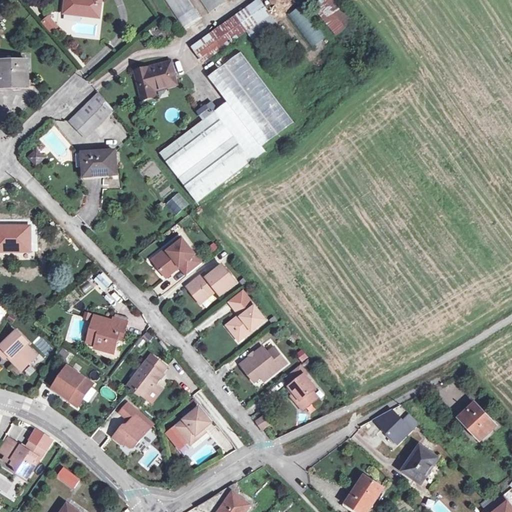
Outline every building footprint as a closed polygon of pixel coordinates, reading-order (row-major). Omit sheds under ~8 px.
[(99,17),(101,0),(66,0),(65,13),(99,17)] [(166,0),(185,28),(200,19),(187,0),(166,0)] [(201,0),(209,13),(228,1),(226,0),(201,0)] [(318,27),(298,0),(292,0),(281,8),(304,39),(318,27)] [(317,0),(313,3),(332,35),(352,23),(337,0),(317,0)] [(2,3),(0,5),(0,18),(8,10),(2,3)] [(50,33),(59,26),(49,14),(40,21),(50,33)] [(149,32),(161,45),(171,36),(160,23),(149,32)] [(258,40),(259,40),(281,69),(297,56),(274,28),(258,40)] [(237,57),(284,119),(301,106),(254,44),(237,57)] [(0,62),(0,87),(28,87),(28,61),(0,62)] [(216,72),(264,136),(280,125),(231,61),(216,72)] [(136,72),(142,99),(156,96),(154,90),(177,84),(171,62),(136,72)] [(114,111),(99,93),(70,121),(86,138),(114,111)] [(160,153),(161,154),(197,202),(253,161),(215,111),(160,153)] [(53,139),(61,134),(55,126),(47,131),(53,139)] [(44,158),(37,150),(30,157),(37,165),(44,158)] [(83,154),(85,177),(97,176),(117,175),(115,151),(83,154)] [(181,193),(166,201),(173,215),(188,207),(181,193)] [(0,250),(30,251),(30,227),(0,227),(0,250)] [(158,259),(157,266),(166,278),(180,267),(187,276),(202,263),(181,237),(166,249),(168,252),(158,259)] [(152,260),(157,266),(158,259),(168,252),(166,249),(152,260)] [(188,287),(196,297),(205,290),(210,296),(217,290),(221,295),(236,283),(223,266),(208,278),(205,274),(188,287)] [(94,278),(104,291),(113,283),(103,271),(94,278)] [(70,307),(94,288),(88,281),(64,299),(70,307)] [(201,303),(210,296),(205,290),(196,297),(201,303)] [(38,298),(42,303),(47,300),(42,294),(38,298)] [(238,331),(243,338),(265,320),(249,299),(235,309),(240,316),(227,325),(234,334),(238,331)] [(83,342),(89,319),(72,315),(66,338),(83,342)] [(118,339),(119,335),(123,336),(127,322),(114,318),(112,324),(94,319),(88,339),(97,341),(95,348),(114,354),(118,339)] [(239,340),(243,338),(238,331),(234,334),(239,340)] [(7,358),(9,356),(12,360),(10,361),(22,372),(37,357),(26,346),(28,345),(16,333),(0,348),(0,355),(4,360),(7,358)] [(268,353),(263,347),(241,364),(255,382),(261,377),(266,373),(269,377),(287,363),(275,347),(268,353)] [(152,356),(130,386),(147,398),(157,384),(164,375),(162,374),(167,367),(152,356)] [(301,401),(306,408),(318,398),(313,391),(316,389),(305,375),(307,374),(300,366),(287,376),(293,384),(289,387),(295,393),(291,396),(297,404),(301,401)] [(68,368),(53,390),(70,401),(72,398),(80,404),(93,385),(68,368)] [(159,386),(157,384),(147,398),(149,400),(159,386)] [(114,401),(117,392),(104,387),(101,396),(114,401)] [(72,398),(70,401),(78,407),(80,404),(72,398)] [(491,410),(477,399),(458,417),(472,427),(482,441),(501,424),(491,410)] [(301,401),(297,404),(303,410),(306,408),(301,401)] [(200,408),(177,427),(189,442),(204,430),(212,423),(200,408)] [(420,424),(409,413),(402,421),(413,431),(420,424)] [(123,428),(115,438),(122,444),(126,444),(131,448),(135,447),(151,428),(136,416),(125,430),(123,428)] [(264,416),(256,421),(262,430),(270,424),(264,416)] [(204,430),(189,442),(191,445),(206,432),(204,430)] [(7,456),(15,443),(9,438),(0,452),(7,456)] [(15,443),(7,456),(15,461),(12,465),(20,470),(18,473),(28,480),(46,450),(32,440),(26,449),(23,450),(22,447),(15,443)] [(438,459),(420,446),(404,471),(421,483),(438,459)] [(15,461),(7,456),(4,460),(12,465),(15,461)] [(80,480),(64,468),(58,476),(74,488),(79,481),(80,480)] [(0,492),(5,496),(14,485),(0,473),(0,492)] [(364,476),(347,503),(360,511),(367,511),(383,488),(364,476)] [(245,511),(250,506),(234,495),(239,488),(234,484),(195,507),(201,511),(245,511)] [(485,511),(511,511),(511,505),(504,496),(485,511)]
